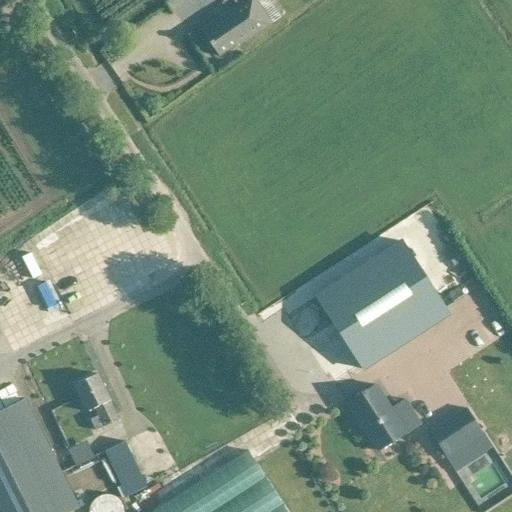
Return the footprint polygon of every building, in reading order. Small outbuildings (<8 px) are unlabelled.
[(226,0),(235,0),(239,5),(201,31),(219,57),(237,45),(238,47),(272,24),(255,0),(223,0),(224,1),(226,0)] [(401,241),(316,296),(362,367),(436,319),(447,312),(401,241)] [(60,310),(75,303),(48,251),(34,258),(60,310)] [(96,430),(103,427),(119,420),(98,374),(74,385),(86,412),(94,408),(98,417),(91,420),(96,430)] [(375,386),(349,403),(379,450),(421,423),(405,399),(390,409),(375,386)] [(0,511),(72,511),(79,508),(25,399),(0,411),(0,511)] [(431,430),(448,455),(484,433),(467,406),(431,430)] [(147,485),(126,442),(106,452),(127,495),(147,485)] [(101,468),(81,466),(80,484),(99,485),(101,468)] [(408,510),(408,511),(433,511),(430,502),(408,510)]
